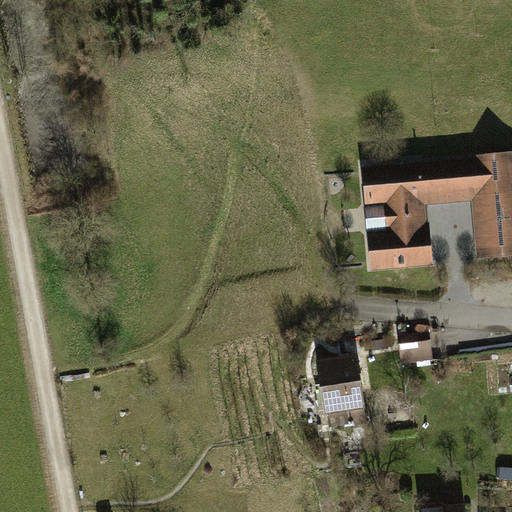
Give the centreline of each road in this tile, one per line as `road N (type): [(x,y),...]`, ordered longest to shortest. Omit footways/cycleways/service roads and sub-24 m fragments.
road 1 (track): [(0,130),(71,511)]
road 2 (residential): [(337,308),(511,324)]
